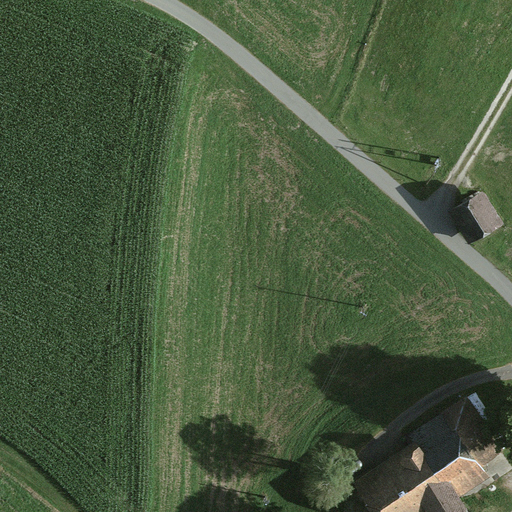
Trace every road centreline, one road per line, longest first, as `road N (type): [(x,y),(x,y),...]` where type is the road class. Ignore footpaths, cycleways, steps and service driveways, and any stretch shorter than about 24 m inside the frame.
road 1 (unclassified): [(159,0),(274,83),(511,295)]
road 2 (track): [(511,83),(429,220)]
